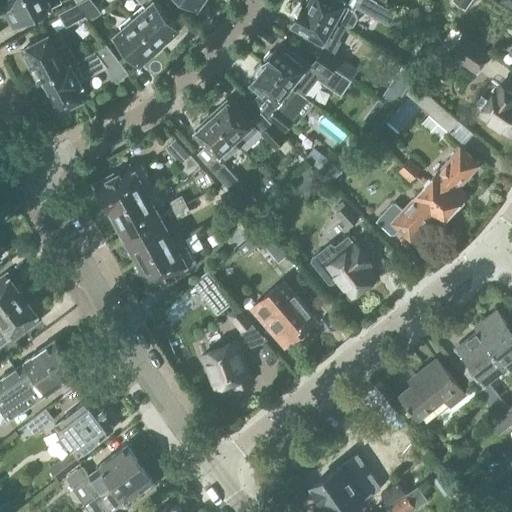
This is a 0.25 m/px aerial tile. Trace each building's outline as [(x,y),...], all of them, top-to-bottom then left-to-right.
[(14,0),(3,6),(14,26),(62,1),(63,1),(62,0),(14,0)] [(83,0),(78,4),(87,16),(91,21),(101,14),(90,0),(83,0)] [(139,0),(146,7),(136,16),(160,44),(177,27),(153,1),(153,0),(139,0)] [(305,0),(304,3),(345,28),(354,26),(358,19),(355,10),(357,7),(389,25),(396,12),(377,2),(377,1),(376,0),(305,0)] [(452,0),(466,9),(472,0),(452,0)] [(511,0),(501,0),(501,1),(511,8),(511,0)] [(345,28),(304,3),(303,4),(299,4),(294,12),(296,17),(291,25),(307,34),(305,36),(321,45),(334,22),(345,28)] [(65,27),(72,24),(87,16),(78,4),(59,13),(65,27)] [(160,44),(136,16),(115,35),(140,62),(160,44)] [(490,53),(462,32),(451,48),(479,68),(490,53)] [(67,41),(55,48),(48,35),(23,47),(39,79),(77,59),(67,41)] [(324,46),(317,55),(335,68),(345,54),(329,43),(327,48),(324,46)] [(77,59),(39,79),(40,79),(41,78),(47,90),(51,91),(60,108),(81,98),(77,89),(82,87),(78,79),(103,66),(116,83),(128,74),(105,44),(92,51),(93,52),(77,60),(77,59)] [(264,57),(265,61),(264,62),(291,84),(305,95),(318,78),(341,95),(352,80),(335,68),(317,55),(310,65),(294,52),(292,54),(279,44),(273,51),(269,51),(264,57)] [(418,49),(410,62),(418,67),(426,54),(418,49)] [(291,84),(264,62),(256,72),(257,76),(250,85),(260,93),(260,95),(269,102),(261,111),(272,123),(273,122),(285,132),(294,121),(296,124),(303,116),(298,112),(309,99),(305,95),(291,84)] [(415,75),(402,67),(383,95),(396,104),(415,75)] [(406,92),(449,131),(458,120),(415,82),(406,92)] [(511,93),(500,84),(480,111),(509,133),(511,128),(511,93)] [(261,111),(251,121),(231,99),(224,106),(222,104),(212,114),(241,145),(251,136),(259,129),(262,132),(261,133),(276,149),(287,138),(272,123),(261,111)] [(241,145),(212,114),(200,125),(202,127),(195,133),(214,154),(205,162),(249,210),(258,202),(222,162),(241,145)] [(180,162),(189,154),(176,139),(167,147),(180,162)] [(427,184),(453,208),(465,195),(457,188),(469,175),(466,172),(476,161),(460,147),(427,184)] [(198,164),(189,154),(180,162),(189,172),(198,164)] [(403,163),(418,175),(423,168),(409,156),(403,163)] [(110,213),(156,187),(141,162),(95,187),(110,213)] [(418,175),(403,163),(398,169),(412,181),(418,175)] [(335,164),(326,172),(332,178),(341,171),(335,164)] [(427,184),(402,211),(395,205),(392,205),(377,222),(391,234),(394,234),(398,229),(407,237),(416,226),(420,229),(431,216),(439,224),(453,208),(427,184)] [(156,187),(110,213),(117,227),(120,225),(126,236),(160,217),(155,208),(164,203),(156,187)] [(182,195),(170,202),(174,210),(186,203),(182,195)] [(191,211),(186,203),(174,210),(178,218),(191,211)] [(336,212),(349,227),(359,218),(346,203),(336,212)] [(250,216),(242,223),(251,234),(259,228),(250,216)] [(166,227),(160,217),(126,236),(132,247),(129,248),(137,261),(182,236),(175,222),(166,227)] [(251,234),(242,223),(225,237),(235,248),(251,234)] [(245,256),(262,241),(271,234),(264,225),(238,247),(245,256)] [(311,257),(311,260),(328,282),(331,283),(338,277),(352,295),(374,277),(366,266),(371,263),(355,243),(355,244),(348,235),(335,245),(330,242),(311,257)] [(182,236),(137,261),(152,288),(197,262),(182,236)] [(274,237),(265,244),(279,262),(288,254),(274,237)] [(195,282),(218,311),(231,301),(208,272),(195,282)] [(0,312),(23,295),(23,291),(19,285),(15,285),(8,275),(0,281),(0,312)] [(280,340),(289,332),(293,337),(316,318),(283,278),(251,305),(280,340)] [(23,295),(0,312),(0,346),(39,317),(32,307),(33,303),(28,296),(24,297),(23,295)] [(258,331),(238,305),(227,314),(246,339),(258,331)] [(475,328),(478,332),(505,365),(511,359),(511,328),(497,310),(475,328)] [(505,365),(478,332),(459,347),(486,381),(505,365)] [(35,374),(64,354),(54,339),(25,359),(25,361),(0,378),(0,391),(5,398),(14,392),(13,390),(36,375),(35,374)] [(234,388),(251,381),(235,339),(230,340),(202,354),(215,386),(231,380),(234,388)] [(14,392),(5,398),(5,399),(0,402),(0,411),(6,420),(25,406),(26,407),(36,401),(32,395),(44,387),(47,393),(77,372),(64,354),(35,374),(36,375),(13,390),(14,392)] [(427,374),(400,395),(418,419),(444,399),(450,406),(466,394),(437,358),(423,369),(427,374)] [(500,417),(510,408),(489,382),(479,391),(500,417)] [(114,428),(90,397),(54,423),(62,433),(61,438),(66,444),(70,445),(74,450),(50,468),(58,479),(82,460),(78,455),(114,428)] [(511,406),(510,408),(500,417),(491,424),(499,434),(511,423),(511,406)] [(46,408),(26,423),(35,435),(55,420),(46,408)] [(102,467),(84,480),(88,487),(83,490),(90,499),(95,496),(140,464),(127,445),(100,464),(102,467)] [(347,461),(311,486),(328,511),(345,511),(371,494),(347,461)] [(140,464),(95,496),(106,511),(122,499),(124,502),(153,482),(140,464)] [(382,495),(391,507),(407,494),(406,493),(427,477),(419,466),(382,495)] [(407,494),(391,507),(394,511),(409,511),(428,499),(419,485),(406,493),(407,494)] [(511,500),(511,486),(493,493),(497,505),(511,500)]
